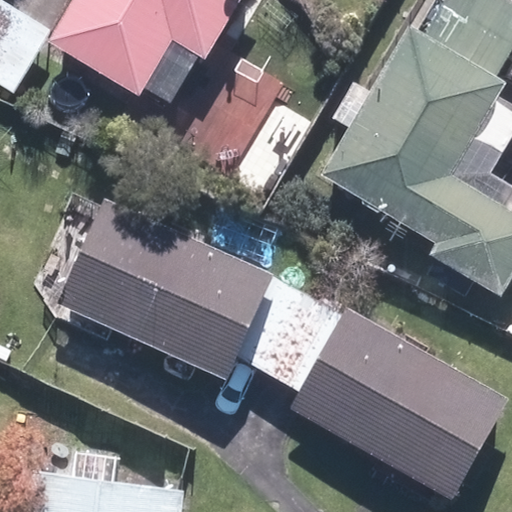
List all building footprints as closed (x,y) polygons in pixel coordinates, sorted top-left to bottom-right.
[(4,0),(0,0),(0,92),(6,96),(49,27),(4,0)] [(239,0),(70,0),(44,45),(135,97),(164,46),(201,67),(239,0)] [(404,35),(317,179),(499,288),(511,265),(511,225),(441,183),(497,90),(488,85),(511,45),(511,12),(491,0),(447,0),(421,45),(404,35)] [(100,206),(51,307),(216,385),(264,284),(100,206)] [(340,316),(285,411),(446,503),(500,408),(340,316)] [(172,511),(174,501),(24,478),(19,511),(172,511)]
